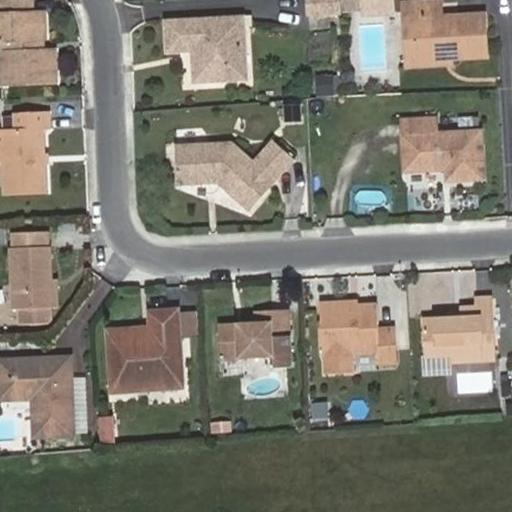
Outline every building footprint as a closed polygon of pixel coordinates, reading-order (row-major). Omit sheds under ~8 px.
[(0,0),(0,42),(6,42),(7,58),(0,66),(0,72),(1,84),(58,81),(56,48),(47,49),(45,10),(30,11),(29,0),(0,0)] [(310,0),(311,14),(343,14),(342,0),(310,0)] [(364,0),(345,0),(346,9),(365,8),(364,0)] [(405,19),(415,18),(417,66),(453,64),(453,58),(488,56),(486,14),(443,17),(442,1),(404,3),(405,19)] [(246,16),(165,21),(167,54),(193,53),(194,84),(232,82),(231,65),(248,64),(246,16)] [(415,18),(405,19),(407,67),(417,66),(415,18)] [(248,64),(231,65),(232,82),(249,81),(248,64)] [(321,74),(318,95),(337,97),(339,75),(321,74)] [(286,105),(286,123),(303,122),(303,104),(286,105)] [(3,116),(4,130),(3,130),(3,132),(5,163),(6,195),(47,193),(44,130),(51,130),(50,113),(3,116)] [(449,179),(483,177),(481,132),(437,135),(436,120),(404,122),(407,170),(448,168),(449,179)] [(251,212),(297,160),(273,139),(254,161),(233,142),(176,145),(177,185),(219,183),(251,212)] [(14,233),(14,248),(11,248),(13,289),(13,310),(21,310),(21,325),(47,324),(52,320),(52,309),(53,308),(51,247),(45,247),(44,232),(14,233)] [(0,303),(0,310),(13,310),(13,289),(0,289),(0,303)] [(452,361),(497,358),(494,299),(476,300),(476,308),(461,309),(461,318),(423,320),(425,356),(452,355),(452,361)] [(353,301),(321,303),(323,355),(326,355),(327,373),(353,371),(352,354),(381,353),(382,362),(397,362),(395,329),(380,329),(379,304),(354,305),(353,301)] [(220,331),(221,360),(275,357),(274,336),(292,336),(291,309),(273,310),(274,322),(237,323),(238,331),(220,331)] [(183,387),(178,311),(151,312),(153,335),(132,337),(132,329),(109,331),(114,392),(183,387)] [(36,436),(73,434),(71,358),(0,360),(2,398),(35,397),(36,436)] [(81,375),(80,435),(93,435),(94,375),(81,375)] [(313,422),(333,421),(331,401),(312,402),(313,422)] [(119,416),(100,415),(100,443),(119,443),(119,416)]
